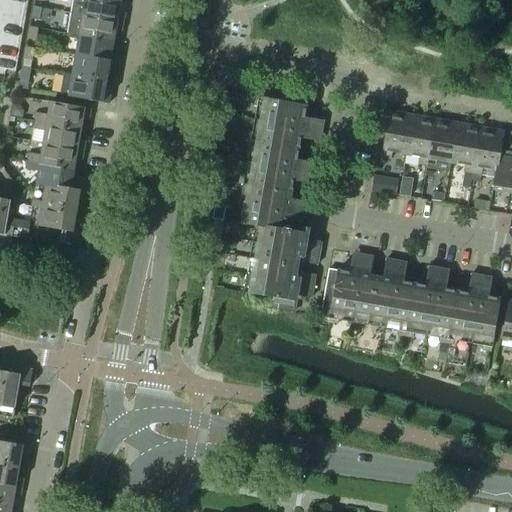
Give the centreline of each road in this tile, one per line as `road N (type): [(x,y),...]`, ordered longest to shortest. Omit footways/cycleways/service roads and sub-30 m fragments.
road 1 (tertiary): [(138,429),(511,493)]
road 2 (residential): [(339,223),(366,83),(186,48)]
road 3 (residential): [(89,271),(148,0)]
road 4 (tertiary): [(138,429),(155,290),(153,187)]
road 5 (tertiary): [(153,187),(107,425)]
road 6 (residential): [(511,256),(339,223)]
road 7 (tertiary): [(153,187),(172,78),(186,48)]
road 8 (residential): [(36,511),(65,383)]
